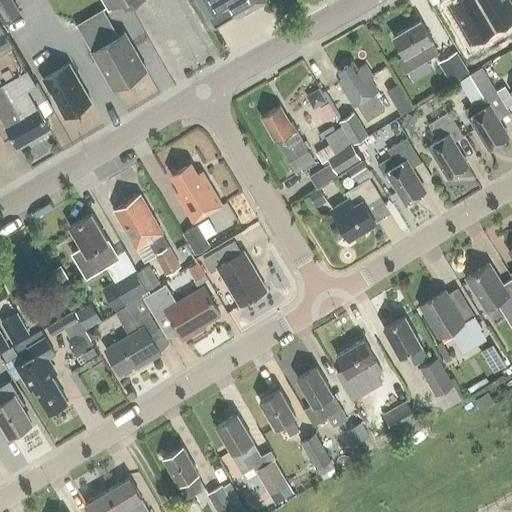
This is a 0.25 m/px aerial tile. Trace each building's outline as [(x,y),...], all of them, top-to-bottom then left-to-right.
[(0,0),(0,15),(4,22),(20,13),(12,0),(0,0)] [(0,0),(0,131),(5,139),(12,135),(18,145),(50,127),(44,118),(54,112),(47,100),(37,83),(35,83),(32,78),(27,68),(0,22),(0,0)] [(106,0),(110,5),(107,6),(108,8),(120,1),(126,10),(143,0),(106,0)] [(198,0),(214,27),(237,14),(235,10),(252,0),(198,0)] [(478,0),(454,0),(448,3),(471,43),(495,29),(478,0)] [(511,3),(510,0),(478,0),(495,29),(511,18),(511,3)] [(135,61),(139,59),(127,38),(121,42),(112,27),(113,27),(104,12),(84,24),(92,38),(86,42),(96,57),(95,57),(113,88),(141,72),(135,61)] [(432,41),(432,40),(420,20),(393,36),(404,56),(398,60),(405,72),(438,52),(432,41)] [(471,69),(481,63),(473,50),(463,56),(471,69)] [(469,71),(457,51),(438,62),(450,82),(469,71)] [(357,70),(353,62),(338,71),(343,79),(338,82),(354,107),(357,105),(367,121),(384,110),(374,94),(377,92),(369,79),(373,77),(365,65),(357,70)] [(43,79),(64,117),(91,101),(69,64),(43,79)] [(470,75),(484,97),(465,109),(489,148),(508,136),(494,113),(506,106),(496,91),(482,68),(470,75)] [(511,97),(505,86),(496,91),(506,106),(507,107),(511,104),(511,97)] [(404,94),(392,101),(400,114),(412,108),(404,94)] [(335,116),(328,104),(320,109),(327,121),(335,116)] [(308,150),(292,122),(289,123),(279,106),(262,116),(276,141),(289,162),(308,150)] [(429,124),(438,140),(429,145),(448,177),(468,166),(453,142),(463,136),(449,112),(429,124)] [(340,121),(354,144),(368,136),(354,113),(340,121)] [(329,143),(315,152),(322,162),(328,158),(338,172),(361,157),(340,126),(324,137),(329,143)] [(378,164),(377,164),(384,175),(385,175),(384,173),(387,172),(406,203),(425,191),(411,168),(421,162),(406,138),(387,150),(392,158),(380,165),(378,164)] [(350,169),(356,179),(370,171),(363,161),(350,169)] [(182,190),(176,194),(193,222),(222,205),(203,173),(197,176),(190,164),(173,174),(182,190)] [(365,205),(380,196),(369,178),(346,192),(349,198),(335,207),(332,211),(336,217),(348,238),(375,221),(365,205)] [(308,194),(316,208),(327,201),(319,188),(308,194)] [(140,194),(114,210),(144,262),(155,255),(166,275),(180,267),(169,246),(161,233),(162,232),(140,194)] [(76,253),(75,254),(87,275),(117,257),(108,242),(91,214),(70,226),(84,250),(77,255),(76,253)] [(197,224),(182,233),(195,255),(210,246),(197,224)] [(240,306),(267,290),(244,251),(241,253),(234,241),(203,259),(211,272),(218,268),(240,306)] [(511,278),(503,285),(489,263),(466,278),(485,309),(497,301),(511,324),(511,278)] [(72,286),(60,266),(51,271),(63,291),(72,286)] [(160,284),(150,266),(137,273),(148,291),(160,284)] [(133,269),(112,282),(125,304),(147,291),(133,269)] [(196,328),(220,314),(203,287),(177,303),(165,284),(143,298),(157,320),(167,313),(183,339),(197,331),(196,328)] [(459,313),(445,291),(420,306),(439,337),(449,331),(462,352),(483,339),(478,330),(481,327),(469,307),(459,313)] [(86,327),(102,319),(93,302),(78,310),(86,327)] [(125,374),(132,370),(131,366),(139,361),(141,364),(160,353),(148,334),(158,328),(147,310),(123,325),(129,335),(105,350),(120,373),(122,371),(125,374)] [(80,320),(75,311),(61,319),(66,329),(80,320)] [(28,333),(17,314),(2,322),(13,342),(28,333)] [(418,346),(421,345),(405,316),(383,328),(399,357),(408,352),(414,364),(425,358),(418,346)] [(48,412),(67,401),(51,375),(43,361),(55,354),(45,337),(28,347),(33,356),(16,366),(30,390),(33,388),(48,412)] [(355,387),(368,379),(373,387),(381,382),(376,375),(382,371),(375,360),(375,359),(364,339),(336,355),(355,387)] [(493,371),(506,364),(493,343),(481,351),(493,371)] [(435,395),(454,384),(438,356),(419,368),(435,395)] [(337,411),(341,408),(332,394),(333,394),(317,367),(297,378),(313,404),(305,409),(314,424),(328,416),(334,425),(336,423),(338,414),(337,411)] [(0,420),(10,436),(31,423),(21,406),(25,404),(10,380),(0,385),(0,420)] [(280,389),(260,401),(275,427),(283,423),(290,435),(299,430),(292,418),(295,416),(280,389)] [(494,402),(488,392),(474,400),(480,411),(494,402)] [(417,418),(407,400),(383,413),(393,431),(412,421),(417,418)] [(340,418),(341,420),(355,444),(354,444),(360,454),(376,445),(355,410),(340,418)] [(231,453),(243,473),(261,462),(259,457),(261,455),(252,441),(253,441),(237,414),(216,426),(232,452),(231,453)] [(315,433),(300,442),(320,476),(335,468),(315,433)] [(183,446),(163,457),(179,485),(179,484),(187,498),(205,488),(197,474),(198,473),(183,446)] [(289,483),(274,457),(254,469),(270,495),(271,495),(276,504),(294,494),(289,484),(289,483)] [(141,498),(129,478),(107,491),(119,511),(149,511),(141,498)] [(217,511),(227,511),(234,508),(235,511),(246,511),(241,502),(230,482),(223,486),(222,485),(207,494),(217,511)] [(117,511),(119,511),(107,491),(85,504),(89,511),(117,511)]
